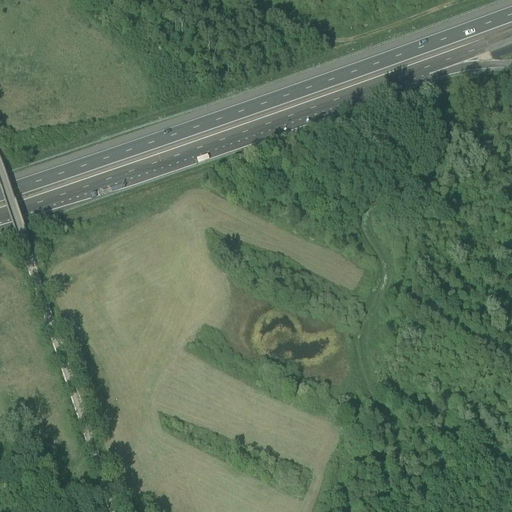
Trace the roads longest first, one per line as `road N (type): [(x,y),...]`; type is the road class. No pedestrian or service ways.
road 1 (motorway): [(511,13),(0,194)]
road 2 (motorway): [(0,215),(417,71)]
road 3 (unclassified): [(117,511),(0,173)]
road 4 (track): [(473,0),(355,43),(337,43),(244,0)]
